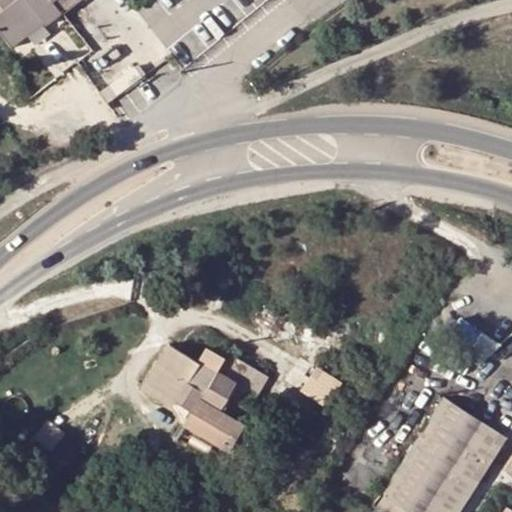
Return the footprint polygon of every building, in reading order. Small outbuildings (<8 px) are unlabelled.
[(0,0),(0,33),(8,44),(41,20),(44,23),(59,12),(50,0),(0,0)] [(219,409),(233,387),(215,376),(197,365),(177,352),(165,372),(155,389),(191,411),(185,421),(228,447),(243,423),(219,409)] [(219,409),(243,423),(270,380),(228,355),(215,376),(233,387),(219,409)] [(304,387),(323,402),(342,378),(323,364),(304,387)] [(456,511),(505,436),(442,395),(381,492),(411,511),(456,511)] [(48,422),(36,438),(70,463),(82,446),(48,422)] [(147,451),(124,487),(144,499),(167,463),(147,451)]
